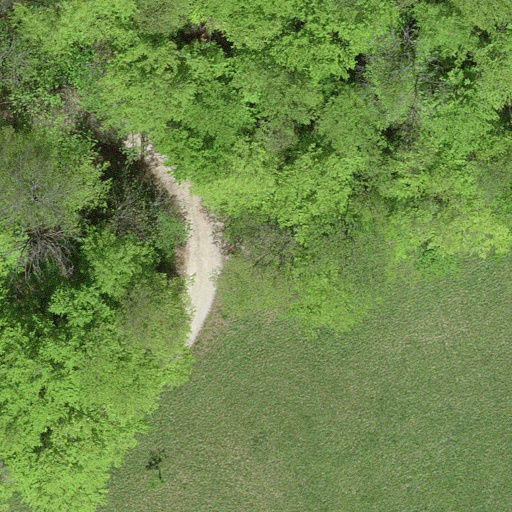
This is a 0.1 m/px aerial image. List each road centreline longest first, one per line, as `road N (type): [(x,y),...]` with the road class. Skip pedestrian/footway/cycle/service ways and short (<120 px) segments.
road 1 (track): [(0,463),(132,394),(193,322),(211,258),(206,219),(188,181),(130,125),(81,109),(0,109)]
road 2 (track): [(211,258),(336,247),(404,231),(511,174)]
